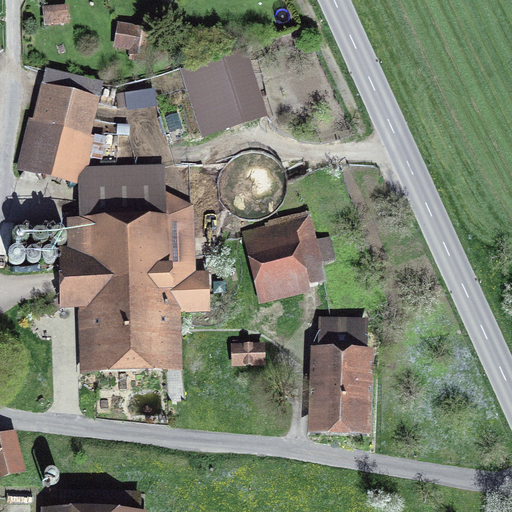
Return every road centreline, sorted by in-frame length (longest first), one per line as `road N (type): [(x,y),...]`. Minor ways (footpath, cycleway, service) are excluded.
road 1 (secondary): [(511,394),(333,0)]
road 2 (track): [(178,155),(262,144),(320,157),(398,143)]
